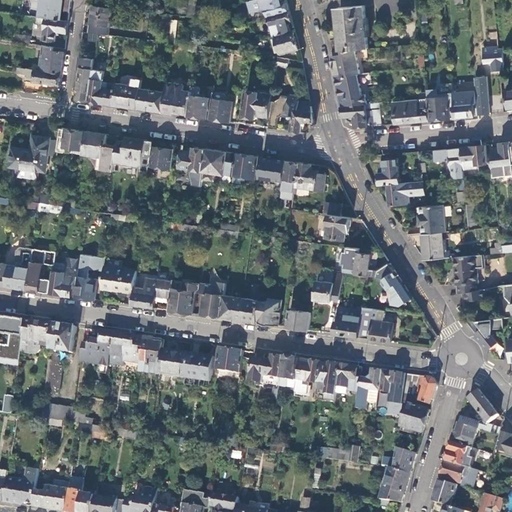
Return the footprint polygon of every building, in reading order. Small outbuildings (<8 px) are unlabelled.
[(69,20),(71,0),(29,0),(31,5),(30,15),(38,16),(44,17),(64,19),(69,20)] [(282,0),(270,0),(271,2),(268,3),(269,5),(265,6),(268,16),(289,10),(286,0),(285,0),(283,1),(282,0)] [(191,3),(188,16),(192,16),(201,10),(202,6),(191,3)] [(113,7),(94,5),(91,32),(99,33),(109,34),(113,7)] [(360,48),(369,48),(366,5),(340,7),(343,38),(341,39),(343,50),(357,49),(360,48)] [(292,20),(289,10),(268,16),(274,35),(291,30),(289,21),(292,20)] [(67,33),(69,20),(64,19),(44,17),(38,16),(37,21),(46,22),(44,39),(56,41),(57,31),(67,33)] [(291,30),(274,35),(277,44),(280,52),(283,52),(299,48),(294,29),(291,30)] [(91,32),(90,40),(98,41),(99,33),(91,32)] [(16,34),(15,41),(31,43),(32,36),(16,34)] [(62,74),(65,52),(54,50),(55,47),(44,45),(40,70),(62,74)] [(499,49),(499,46),(484,47),(485,53),(484,54),(484,63),(492,63),(493,71),(504,71),(503,48),(499,49)] [(344,54),(333,56),(337,77),(359,73),(361,73),(358,55),(357,49),(343,50),(344,54)] [(288,66),(289,58),(279,56),(278,64),(288,66)] [(81,71),(77,99),(89,101),(94,69),(94,64),(95,59),(79,57),(78,70),(81,71)] [(60,85),(62,74),(40,70),(36,69),(36,70),(18,67),(17,73),(26,75),(25,80),(33,82),(33,81),(60,85)] [(114,104),(117,83),(109,82),(108,90),(102,89),(105,71),(94,69),(89,101),(114,104)] [(456,118),(454,95),(435,97),(432,69),(426,70),(429,106),(430,120),(456,118)] [(363,94),(359,73),(337,77),(343,106),(367,103),(368,103),(367,94),(363,94)] [(487,76),(475,77),(476,91),(477,103),(478,115),(490,114),(487,76)] [(132,85),(142,86),(143,79),(133,78),(132,85)] [(185,84),(168,81),(166,91),(163,112),(173,113),(174,111),(181,112),(182,111),(189,112),(191,94),(192,92),(192,90),(184,89),(185,84)] [(141,88),(142,86),(132,85),(117,82),(117,83),(114,104),(138,108),(141,88)] [(141,88),(138,108),(163,112),(166,91),(141,88)] [(270,116),(272,99),(273,93),(270,93),(266,92),(248,90),(244,116),(257,118),(257,114),(270,116)] [(476,91),(454,93),(454,95),(456,118),(475,116),(474,103),(477,103),(476,91)] [(315,122),(312,105),(307,105),(308,101),(300,100),(300,97),(298,94),(290,93),(287,96),(281,95),(275,100),(272,99),(270,116),(268,127),(277,128),(279,115),(294,117),(291,130),(301,132),(303,120),(315,122)] [(189,112),(188,115),(208,118),(211,97),(198,95),(191,94),(189,112)] [(210,118),(232,122),(235,101),(213,97),(210,118)] [(397,123),(430,120),(429,106),(420,107),(419,99),(395,101),(397,123)] [(367,103),(343,106),(345,117),(356,116),(357,127),(382,124),(381,109),(367,110),(367,103)] [(87,130),(62,127),(60,140),(59,150),(66,151),(67,146),(78,148),(84,149),(87,130)] [(108,133),(87,130),(84,149),(83,153),(103,156),(102,169),(113,171),(115,161),(117,145),(106,143),(108,133)] [(39,170),(45,171),(48,152),(50,138),(34,135),(32,150),(13,147),(10,166),(20,167),(39,170)] [(118,140),(117,145),(115,161),(143,165),(147,139),(128,136),(127,141),(118,140)] [(60,140),(50,138),(48,152),(58,154),(59,150),(60,140)] [(494,176),(511,173),(511,140),(500,142),(501,152),(491,153),(494,176)] [(479,174),(478,163),(488,162),(486,144),(463,147),(465,175),(479,174)] [(173,168),(176,148),(154,145),(151,165),(163,167),(173,168)] [(208,148),(196,146),(196,151),(183,149),(180,167),(184,168),(190,168),(205,170),(208,148)] [(465,175),(463,147),(448,148),(448,152),(451,152),(451,157),(452,161),(453,177),(465,176),(465,175)] [(230,151),(208,148),(205,170),(214,171),(218,172),(227,173),(227,172),(236,173),(237,162),(229,160),(230,151)] [(426,150),(418,151),(420,171),(427,171),(426,162),(427,162),(426,150)] [(239,152),(237,162),(236,173),(235,175),(257,178),(260,155),(239,152)] [(288,160),(263,156),(260,177),(285,180),(285,179),(288,160)] [(388,183),(401,182),(398,157),(387,158),(388,166),(388,171),(385,171),(379,172),(380,184),(388,183)] [(302,162),(288,160),(285,179),(291,179),(297,180),(299,181),(302,162)] [(313,163),(302,162),(299,181),(297,180),(296,186),(325,190),(328,174),(319,173),(320,170),(312,169),(313,163)] [(151,165),(149,177),(159,179),(159,176),(162,177),(163,167),(151,165)] [(39,170),(20,167),(19,176),(38,179),(39,170)] [(411,203),(408,181),(401,182),(388,183),(390,205),(411,203)] [(64,205),(40,202),(39,208),(39,209),(55,211),(54,218),(62,219),(64,205)] [(326,202),(324,213),(329,213),(342,215),(344,204),(326,202)] [(467,203),(469,221),(477,221),(476,203),(467,203)] [(439,221),(446,221),(444,204),(422,206),(423,215),(419,216),(420,226),(424,225),(425,233),(440,231),(439,221)] [(105,211),(88,209),(87,215),(104,217),(105,211)] [(349,232),(351,217),(342,215),(329,213),(326,237),(345,240),(346,231),(349,232)] [(198,231),(199,225),(196,224),(182,223),(181,229),(198,231)] [(218,235),(234,237),(235,230),(227,229),(220,228),(219,228),(218,235)] [(442,231),(440,231),(425,233),(422,233),(424,259),(444,257),(443,240),(442,231)] [(299,239),(277,236),(271,235),(270,242),(298,246),(299,239)] [(380,271),(371,269),(373,254),(361,252),(362,248),(346,246),(344,263),(346,263),(345,271),(369,275),(385,279),(396,271),(391,263),(380,271)] [(12,287),(27,289),(30,269),(33,249),(22,247),(18,249),(17,260),(12,264),(6,263),(3,286),(12,287)] [(485,267),(483,254),(454,256),(457,294),(462,293),(480,290),(478,268),(485,267)] [(56,260),(55,266),(51,292),(60,294),(73,295),(73,287),(74,280),(78,281),(80,266),(81,259),(66,257),(65,262),(56,260)] [(30,269),(27,289),(38,290),(51,292),(55,266),(45,264),(44,271),(30,269)] [(86,267),(80,266),(78,281),(77,287),(76,296),(85,297),(96,299),(99,278),(89,277),(82,276),(82,273),(85,273),(86,267)] [(137,270),(105,266),(102,288),(134,292),(135,286),(137,270)] [(395,291),(394,304),(403,305),(414,298),(396,271),(385,279),(391,288),(393,287),(395,291)] [(135,286),(134,292),(132,304),(143,306),(155,307),(157,295),(171,297),(174,281),(147,277),(145,287),(135,286)] [(319,280),(318,280),(315,299),(332,301),(333,299),(340,300),(343,281),(335,279),(334,282),(322,280),(322,278),(319,278),(319,280)] [(202,283),(174,279),(174,281),(171,297),(170,310),(179,311),(194,313),(197,292),(201,292),(202,283)] [(219,284),(202,282),(202,283),(201,292),(205,293),(202,314),(212,316),(222,317),(225,294),(227,283),(219,282),(219,284)] [(486,289),(480,290),(462,293),(464,301),(486,297),(486,289)] [(245,320),(248,297),(225,294),(222,317),(233,319),(245,320)] [(248,297),(245,320),(251,321),(258,322),(261,299),(248,297)] [(270,301),(261,299),(258,322),(273,324),(280,325),(284,299),(270,297),(270,301)] [(338,312),(335,333),(345,335),(360,337),(364,307),(359,306),(358,309),(357,315),(338,312)] [(357,315),(358,309),(339,306),(338,312),(357,315)] [(392,341),(395,322),(385,321),(386,310),(364,307),(360,337),(374,339),(392,341)] [(291,308),(288,327),(297,328),(310,330),(312,312),(311,311),(306,311),(298,309),(293,309),(291,308)] [(0,341),(23,345),(26,319),(9,316),(0,315),(0,341)] [(26,319),(23,345),(22,351),(36,353),(42,348),(42,345),(43,341),(47,342),(47,345),(53,346),(56,323),(39,321),(26,319)] [(490,319),(467,322),(489,349),(499,341),(492,333),(498,329),(490,319)] [(66,325),(56,323),(53,346),(53,349),(74,352),(78,326),(66,325)] [(91,343),(84,342),(81,362),(111,366),(111,363),(116,332),(104,330),(103,339),(91,337),(91,343)] [(130,334),(116,332),(111,363),(126,365),(126,361),(141,363),(145,339),(137,338),(137,335),(130,334)] [(145,336),(145,339),(141,363),(140,371),(160,374),(161,366),(162,363),(161,363),(164,339),(155,338),(145,336)] [(233,349),(222,347),(218,369),(220,369),(228,371),(232,371),(242,373),(245,351),(233,349)] [(161,372),(188,376),(189,371),(191,353),(164,349),(161,372)] [(188,376),(213,379),(213,374),(216,357),(191,353),(189,371),(188,376)] [(286,356),(274,355),(273,360),(254,358),(251,380),(263,382),(264,375),(283,377),(286,356)] [(293,357),(286,356),(283,377),(281,385),(281,386),(290,387),(291,379),(299,380),(302,359),(293,357)] [(302,359),(299,380),(311,382),(320,383),(322,364),(323,362),(312,360),(302,359)] [(65,362),(51,360),(46,392),(60,394),(65,362)] [(332,366),(322,364),(320,383),(319,384),(330,385),(330,384),(339,386),(342,365),(332,363),(332,366)] [(350,390),(361,392),(363,377),(365,368),(352,366),(342,365),(339,386),(338,392),(349,394),(350,390)] [(228,371),(220,369),(220,372),(226,373),(226,375),(241,378),(242,373),(232,371),(228,371)] [(359,407),(368,409),(371,389),(381,391),(384,371),(374,369),(373,377),(371,379),(363,377),(361,392),(359,407)] [(384,371),(381,391),(397,393),(398,384),(404,384),(406,374),(395,372),(384,371)] [(422,376),(409,374),(408,381),(419,382),(416,392),(417,392),(423,394),(421,401),(433,405),(439,384),(435,378),(422,376)] [(281,385),(283,377),(264,375),(263,382),(281,385)] [(291,379),(290,387),(297,388),(299,380),(291,379)] [(297,388),(297,393),(309,395),(311,382),(299,380),(297,388)] [(330,385),(319,384),(317,397),(325,398),(324,400),(337,402),(338,392),(339,386),(330,384),(330,385)] [(488,422),(489,424),(500,415),(480,390),(470,398),(485,418),(483,419),(487,424),(488,422)] [(423,394),(417,392),(414,399),(421,401),(423,394)] [(4,394),(2,411),(11,412),(13,395),(4,394)] [(431,410),(410,403),(403,427),(415,430),(424,433),(431,410)] [(74,412),(75,407),(54,404),(52,419),(73,421),(74,412)] [(85,414),(74,412),(73,421),(81,423),(84,423),(85,414)] [(461,415),(459,422),(461,423),(479,428),(481,420),(461,415)] [(95,424),(84,423),(81,423),(80,431),(93,434),(94,431),(95,424)] [(458,434),(456,433),(453,442),(474,447),(479,428),(461,423),(458,434)] [(108,426),(103,425),(95,424),(94,431),(107,432),(108,426)] [(480,424),(479,428),(499,434),(501,428),(490,425),(489,427),(480,424)] [(126,436),(127,429),(117,428),(116,434),(126,436)] [(138,430),(132,430),(127,429),(126,436),(137,437),(138,430)] [(233,434),(223,432),(222,438),(222,443),(231,444),(233,435),(233,434)] [(510,455),(511,455),(511,434),(504,432),(498,450),(510,454),(510,455)] [(241,436),(233,435),(231,444),(239,445),(241,436)] [(477,448),(474,447),(453,442),(450,451),(456,453),(456,456),(458,456),(456,463),(468,467),(468,464),(472,465),(477,448)] [(281,446),(272,445),(272,450),(288,452),(289,445),(281,443),(281,446)] [(352,452),(351,462),(358,463),(360,448),(353,447),(352,452)] [(418,454),(398,448),(395,468),(412,474),(418,454)] [(328,458),(351,462),(352,452),(330,449),(329,451),(328,458)] [(231,457),(240,459),(242,451),(232,450),(231,457)] [(321,450),(320,457),(328,458),(329,451),(321,450)] [(477,474),(479,470),(468,467),(456,463),(447,460),(442,478),(463,484),(464,481),(467,470),(470,471),(469,472),(477,474)] [(395,468),(391,467),(381,499),(391,501),(403,503),(412,474),(395,468)] [(23,479),(8,477),(4,502),(17,504),(20,505),(21,502),(25,503),(26,502),(34,504),(36,490),(40,470),(27,468),(26,478),(23,479)] [(9,471),(0,469),(0,501),(4,502),(8,477),(9,471)] [(452,506),(459,485),(442,480),(435,501),(447,504),(452,506)] [(70,488),(66,511),(79,511),(83,492),(84,484),(80,483),(80,485),(79,490),(70,488)] [(47,491),(36,490),(34,504),(34,507),(48,509),(66,511),(70,488),(63,487),(54,486),(48,485),(47,491)] [(154,511),(155,511),(158,489),(152,488),(146,487),(145,493),(143,493),(134,499),(127,497),(126,500),(123,511),(154,511)] [(207,493),(186,490),(183,509),(182,511),(205,511),(206,508),(211,509),(211,506),(212,500),(206,499),(207,493)] [(306,490),(305,498),(312,499),(313,491),(306,490)] [(83,492),(79,511),(93,511),(97,495),(83,492)] [(502,511),(506,499),(486,493),(485,495),(487,496),(482,511),(494,511),(495,510),(502,511)] [(215,511),(233,511),(234,509),(238,510),(239,504),(240,497),(214,494),(212,500),(211,506),(216,507),(215,511)] [(97,495),(93,511),(123,511),(126,500),(97,495)] [(277,511),(278,510),(271,508),(270,511),(309,511),(312,499),(305,498),(303,497),(300,511),(299,511),(277,511)]
